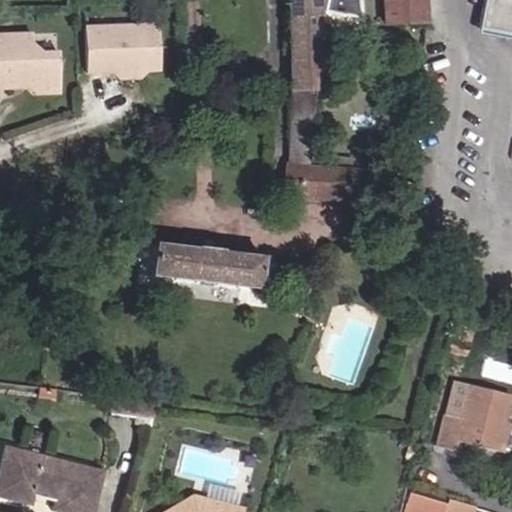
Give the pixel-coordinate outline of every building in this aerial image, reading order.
[(284,0),(287,74),(288,117),(286,159),(281,196),(351,202),(354,168),(309,164),(319,0),(284,0)] [(325,0),(324,11),(356,16),(354,0),(325,0)] [(382,0),(384,25),(424,21),(422,0),(382,0)] [(511,0),(484,0),(479,29),(511,35),(511,0)] [(125,17),(110,18),(106,24),(111,28),(125,28),(130,23),(125,17)] [(110,64),(116,69),(139,68),(156,68),(155,22),(130,23),(125,28),(111,28),(106,24),(84,25),(86,70),(102,70),(102,63),(110,64)] [(26,86),(33,86),(56,85),(55,50),(41,51),(29,40),(28,32),(0,32),(0,87),(15,87),(15,79),(21,79),(26,86)] [(113,74),(133,74),(139,68),(116,69),(110,64),(102,63),(102,70),(109,69),(113,74)] [(39,94),(56,93),(56,85),(33,86),(39,94)] [(364,183),(392,183),(393,171),(365,169),(364,183)] [(393,213),(387,212),(385,237),(404,239),(408,180),(396,179),(393,213)] [(255,287),(259,257),(153,244),(150,274),(255,287)] [(468,333),(473,314),(454,308),(449,328),(468,333)] [(464,351),(468,333),(449,328),(444,346),(464,351)] [(470,385),(453,381),(444,414),(460,419),(470,385)] [(470,385),(460,419),(444,414),(435,446),(450,450),(452,440),(494,450),(508,395),(470,385)] [(152,416),(156,404),(112,398),(110,411),(152,416)] [(91,511),(101,473),(2,447),(0,456),(0,485),(12,489),(9,502),(28,507),(31,497),(52,503),(49,511),(91,511)] [(0,499),(9,502),(12,489),(0,485),(0,499)] [(408,511),(441,511),(445,502),(407,489),(402,510),(408,511)] [(235,511),(186,499),(163,511),(235,511)] [(467,511),(468,510),(445,502),(441,511),(467,511)]
